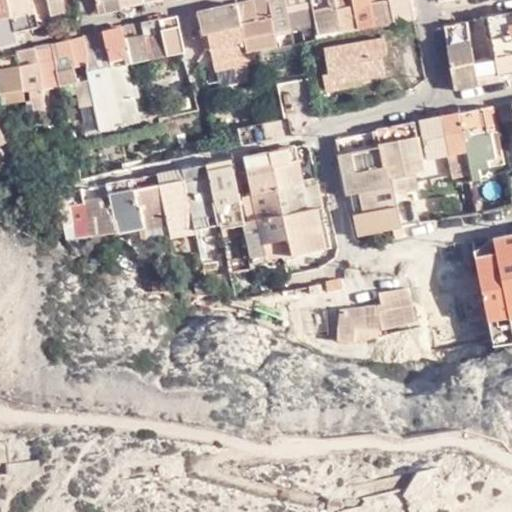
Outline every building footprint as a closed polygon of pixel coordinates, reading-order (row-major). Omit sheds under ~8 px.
[(11,0),(0,0),(0,24),(16,21),(11,0)] [(35,0),(11,0),(16,21),(39,16),(35,0)] [(58,16),(54,0),(35,0),(39,16),(41,29),(60,25),(58,16)] [(54,0),(58,16),(67,14),(64,0),(54,0)] [(125,9),(122,0),(112,0),(100,3),(102,15),(125,9)] [(146,4),(145,0),(122,0),(125,9),(146,4)] [(275,0),(243,8),(245,19),(277,14),(275,0)] [(291,0),(276,0),(275,0),(277,14),(293,10),(291,0)] [(314,0),(291,0),(293,10),(316,5),(314,0)] [(342,0),(339,1),(344,24),(363,21),(357,0),(342,0)] [(376,0),(357,0),(363,21),(380,17),(376,0)] [(394,0),(376,0),(380,17),(397,13),(394,0)] [(415,0),(394,0),(397,13),(417,9),(415,0)] [(316,5),(321,29),(344,24),(339,1),(316,5)] [(293,10),(298,34),(321,29),(316,5),(293,10)] [(243,8),(203,16),(211,54),(214,53),(218,76),(237,72),(240,89),(253,86),(252,53),(250,43),(245,19),(243,8)] [(399,24),(420,22),(417,9),(397,13),(399,24)] [(293,10),(277,14),(281,37),(298,34),(293,10)] [(397,13),(380,17),(382,28),(387,26),(399,24),(397,13)] [(277,14),(245,19),(250,43),(281,37),(277,14)] [(511,14),(490,19),(493,42),(496,42),(511,37),(511,14)] [(16,21),(19,34),(41,29),(39,16),(16,21)] [(380,17),(363,21),(364,31),(382,28),(380,17)] [(182,20),(165,23),(168,36),(185,32),(182,20)] [(0,39),(19,34),(16,21),(0,24),(0,39)] [(471,22),(446,28),(452,56),(474,53),(471,22)] [(165,23),(148,27),(150,39),(168,36),(165,23)] [(390,39),(402,38),(399,24),(387,26),(390,39)] [(148,27),(129,31),(131,43),(150,39),(148,27)] [(129,31),(108,35),(112,48),(131,43),(129,31)] [(185,32),(168,36),(172,59),(190,55),(185,32)] [(19,34),(0,39),(0,51),(17,50),(19,34)] [(108,35),(88,43),(91,51),(112,48),(108,35)] [(168,36),(150,39),(155,63),(172,59),(168,36)] [(281,37),(250,43),(252,53),(283,46),(281,37)] [(499,59),(501,59),(511,56),(511,37),(496,42),(499,59)] [(150,39),(131,43),(136,67),(155,63),(150,39)] [(390,39),(352,47),(357,72),(389,66),(387,55),(393,55),(390,39)] [(58,47),(58,52),(59,63),(63,80),(79,78),(93,77),(91,51),(88,43),(58,47)] [(131,43),(112,48),(116,70),(124,70),(136,67),(131,43)] [(352,47),(329,52),(335,76),(345,75),(357,72),(352,47)] [(112,48),(91,51),(93,77),(113,73),(116,70),(112,48)] [(42,54),(43,66),(59,63),(58,52),(42,54)] [(455,86),(479,81),(476,64),(474,53),(452,56),(455,86)] [(42,54),(25,57),(26,62),(26,69),(43,66),(42,54)] [(511,56),(501,59),(504,75),(511,72),(511,56)] [(493,59),(476,64),(479,81),(504,75),(501,59),(499,59),(493,59)] [(26,62),(0,67),(1,73),(26,69),(26,62)] [(59,63),(43,66),(45,90),(63,88),(63,80),(59,63)] [(29,93),(35,92),(45,90),(43,66),(26,69),(29,93)] [(1,73),(4,97),(29,93),(26,69),(1,73)] [(116,70),(113,73),(127,131),(136,128),(135,121),(124,70),(116,70)] [(99,108),(106,134),(127,131),(113,73),(93,77),(99,108)] [(335,76),(331,78),(332,92),(347,89),(345,75),(335,76)] [(99,108),(93,77),(79,78),(81,92),(86,111),(99,108)] [(314,81),(284,86),(291,121),(320,115),(314,81)] [(49,108),(45,90),(35,92),(38,108),(49,108)] [(502,133),(498,108),(463,116),(468,140),(493,136),(502,133)] [(135,121),(136,128),(159,123),(158,121),(179,116),(178,111),(135,121)] [(468,140),(463,116),(449,118),(451,130),(448,130),(453,155),(469,153),(468,140)] [(0,146),(9,143),(0,117),(0,146)] [(448,130),(445,119),(424,124),(431,160),(453,155),(448,130)] [(421,139),(418,125),(384,132),(384,134),(387,145),(421,139)] [(498,160),(507,158),(502,133),(493,136),(498,160)] [(387,145),(384,134),(343,141),(353,199),(356,198),(366,195),(396,189),(394,180),(387,145)] [(481,164),(498,160),(493,136),(468,140),(469,153),(472,165),(481,164)] [(428,171),(421,139),(387,145),(394,180),(428,171)] [(278,156),(280,167),(307,162),(305,151),(278,156)] [(469,153),(453,155),(458,179),(474,175),(472,165),(469,153)] [(255,173),(280,167),(278,156),(253,161),(255,173)] [(285,193),(312,190),(312,188),(311,185),(307,162),(280,167),(285,193)] [(215,169),(217,177),(242,172),(240,164),(215,169)] [(474,175),(475,179),(483,176),(481,164),(472,165),(474,175)] [(255,173),(262,198),(285,193),(280,167),(255,173)] [(190,174),(193,184),(217,177),(215,169),(190,174)] [(428,171),(394,180),(396,189),(408,187),(408,188),(430,183),(428,171)] [(217,177),(222,207),(249,202),(248,199),(242,172),(217,177)] [(166,179),(169,190),(193,184),(190,174),(166,179)] [(193,184),(198,211),(222,207),(217,177),(193,184)] [(143,195),(169,190),(166,179),(140,185),(143,195)] [(312,190),(326,187),(325,182),(311,185),(312,188),(312,190)] [(198,222),(200,222),(198,211),(193,184),(169,190),(176,225),(198,222)] [(119,199),(143,195),(140,185),(116,189),(119,199)] [(316,213),(331,210),(326,187),(312,190),(316,213)] [(369,214),(400,208),(396,189),(366,195),(369,214)] [(150,231),(176,225),(169,190),(143,195),(150,231)] [(290,218),(316,213),(312,190),(285,193),(290,218)] [(262,198),(265,223),(290,218),(285,193),(262,198)] [(66,210),(93,205),(91,195),(64,200),(66,210)] [(125,235),(150,231),(143,195),(119,199),(119,200),(119,204),(125,235)] [(356,198),(360,216),(369,214),(366,195),(356,198)] [(265,223),(262,198),(253,199),(258,224),(265,223)] [(100,239),(125,235),(119,204),(119,200),(93,205),(100,239)] [(222,207),(227,231),(254,225),(249,202),(222,207)] [(74,245),(100,239),(93,205),(66,210),(74,245)] [(222,207),(198,211),(200,222),(224,217),(222,207)] [(360,216),(364,240),(392,234),(394,244),(407,241),(400,208),(369,214),(360,216)] [(298,254),(338,247),(331,210),(316,213),(322,238),(296,242),(298,254)] [(290,218),(296,242),(322,238),(316,213),(290,218)] [(273,259),(290,255),(298,254),(296,242),(290,218),(265,223),(271,248),(273,259)] [(176,225),(180,242),(202,237),(198,222),(176,225)] [(271,248),(265,223),(258,224),(254,225),(261,261),(267,260),(273,259),(271,248)] [(154,250),(181,246),(180,242),(176,225),(150,231),(154,250)] [(103,252),(100,239),(74,245),(75,250),(86,255),(103,252)] [(350,281),(334,284),(336,296),(352,293),(350,281)] [(346,315),(346,345),(373,345),(373,343),(392,343),(391,336),(427,336),(426,302),(388,304),(388,315),(346,315)] [(8,441),(0,441),(0,484),(8,484),(7,473),(36,469),(35,460),(11,463),(8,441)] [(359,508),(344,511),(367,511),(407,502),(409,511),(437,511),(433,488),(444,483),(441,469),(415,477),(409,489),(364,501),(359,508)]
